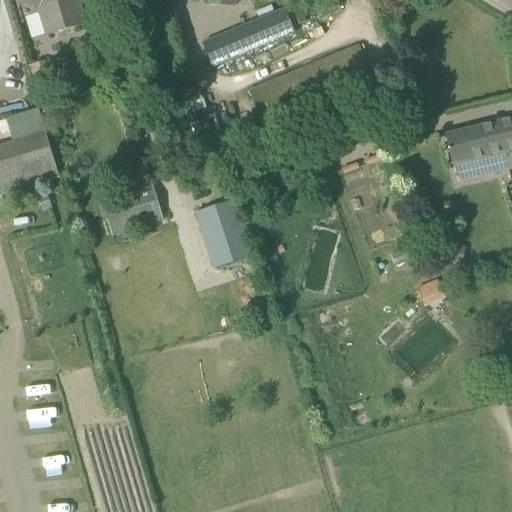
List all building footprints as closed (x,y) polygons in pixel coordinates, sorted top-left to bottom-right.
[(20,0),(26,16),(40,11),(47,36),(85,25),(78,0),(20,0)] [(211,65),(289,33),(294,31),(284,9),(202,44),(211,65)] [(375,84),(360,47),(249,92),(264,129),(375,84)] [(511,119),(445,135),(453,167),(479,161),(483,176),(511,168),(511,119)] [(0,183),(40,171),(33,147),(19,152),(21,158),(0,164),(0,183)] [(163,223),(151,183),(100,199),(112,238),(163,223)] [(230,190),(191,201),(207,258),(246,247),(230,190)] [(46,195),(38,197),(42,210),(50,208),(46,195)] [(438,284),(429,287),(434,300),(443,297),(438,284)] [(78,324),(85,344),(94,341),(87,321),(78,324)]
